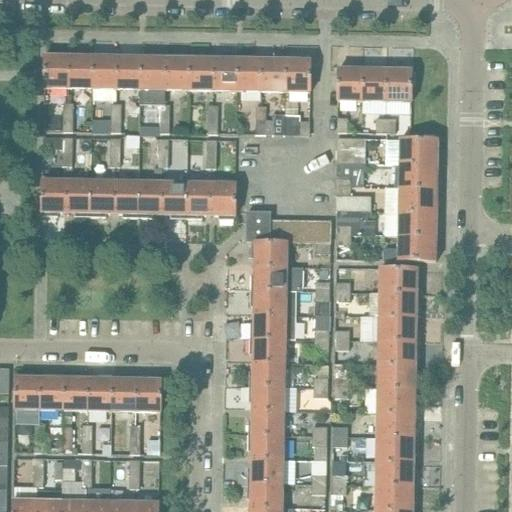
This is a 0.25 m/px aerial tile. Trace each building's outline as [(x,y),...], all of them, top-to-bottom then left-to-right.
[(44,57),(43,90),(68,91),(69,58),(61,58),(61,54),(45,53),(45,57),(44,57)] [(69,58),(68,91),(92,91),(93,54),(77,54),(77,58),(69,58)] [(92,91),(116,92),(117,59),(109,59),(109,54),(93,54),(92,91)] [(117,59),(116,92),(140,92),(141,55),(125,55),(125,59),(124,59),(117,59)] [(164,107),(164,93),(165,59),(157,59),(157,55),(141,55),(140,92),(140,107),(159,107),(164,107)] [(173,60),(165,59),(164,93),(189,93),(189,56),(173,56),(173,60)] [(189,93),(213,93),(213,60),(205,60),(205,56),(189,56),(189,93)] [(213,60),(213,93),(237,94),(237,57),(221,56),(221,60),(213,60)] [(237,57),(237,94),(261,94),(261,61),(253,61),(253,57),(237,57)] [(261,61),(261,94),(285,95),(285,58),(269,57),(269,61),(261,61)] [(285,58),(285,95),(309,95),(310,62),(301,62),(301,58),(285,58)] [(338,71),(337,104),(362,104),(363,67),(347,67),(346,71),(338,71)] [(362,104),(386,104),(386,71),(378,71),(379,67),(363,67),(362,104)] [(386,104),(410,105),(411,72),(410,72),(410,68),(394,67),(394,71),(386,71),(386,104)] [(63,105),(63,119),(73,120),(73,106),(63,105)] [(111,106),(111,120),(121,120),(121,106),(111,106)] [(159,121),(169,121),(169,107),(164,107),(159,107),(159,121)] [(208,122),(218,122),(218,108),(208,108),(208,122)] [(256,123),(266,123),(266,109),(256,109),(256,123)] [(284,137),(284,117),(272,117),(272,137),(284,137)] [(299,123),(300,117),(284,117),(284,137),(309,138),(309,123),(299,123)] [(72,134),(73,120),(63,119),(62,134),(72,134)] [(121,135),(121,120),(111,120),(111,134),(121,135)] [(337,134),(347,135),(347,120),(337,120),(337,134)] [(386,135),(386,121),(376,120),(375,135),(386,135)] [(169,121),(159,121),(159,135),(169,135),(169,121)] [(395,121),(386,121),(386,135),(395,135),(395,121)] [(218,122),(208,122),(207,136),(217,136),(218,122)] [(265,137),(266,123),(256,123),(255,137),(265,137)] [(399,142),(399,166),(437,167),(438,142),(434,142),(435,139),(423,139),(423,142),(399,142)] [(62,140),(62,154),(72,154),(72,140),(62,140)] [(110,141),(110,155),(120,155),(120,141),(110,141)] [(159,141),(159,156),(169,156),(169,142),(159,141)] [(336,166),(365,167),(365,141),(337,141),(336,166)] [(207,142),(207,156),(217,157),(217,142),(207,142)] [(72,168),(72,154),(62,154),(62,168),(72,168)] [(120,169),(120,155),(110,155),(110,169),(120,169)] [(168,170),(169,156),(159,156),(158,170),(168,170)] [(217,171),(217,157),(207,156),(207,171),(217,171)] [(336,166),(336,189),(350,189),(363,190),(364,167),(336,166)] [(399,166),(398,190),(441,191),(441,175),(437,175),(437,167),(399,166)] [(42,182),(41,215),(42,215),(42,219),(58,219),(58,215),(66,216),(66,182),(42,182)] [(66,182),(66,216),(74,216),(74,220),(90,220),(90,183),(66,182)] [(90,183),(90,220),(105,220),(106,216),(114,216),(114,183),(90,183)] [(114,183),(114,216),(122,217),(121,221),(137,221),(138,184),(114,183)] [(138,184),(137,221),(153,221),(154,217),(162,217),(162,184),(138,184)] [(162,184),(162,217),(170,217),(169,221),(185,222),(186,184),(162,184)] [(186,184),(185,222),(201,222),(202,218),(210,218),(210,185),(186,184)] [(210,185),(210,218),(217,218),(217,222),(233,223),(233,219),(234,219),(235,185),(210,185)] [(350,198),(350,189),(336,189),(336,199),(350,200),(350,198)] [(398,190),(398,214),(437,215),(437,207),(441,207),(441,191),(398,190)] [(336,199),(335,213),(337,213),(366,214),(370,214),(371,199),(350,198),(350,200),(336,199)] [(336,228),(336,237),(351,237),(373,238),(373,223),(366,222),(366,214),(337,213),(337,214),(336,228)] [(269,244),(269,222),(269,215),(246,214),(246,243),(255,244),(269,244)] [(398,214),(397,238),(440,239),(440,223),(436,223),(437,215),(398,214)] [(269,222),(269,244),(282,244),(282,222),(269,222)] [(282,244),(288,244),(294,244),(294,222),(282,222),(282,244)] [(294,222),(294,244),(306,245),(306,222),(294,222)] [(306,245),(317,245),(318,245),(319,222),(306,222),(306,245)] [(319,222),(318,245),(331,245),(331,223),(319,222)] [(336,237),(336,246),(350,246),(351,237),(336,237)] [(385,250),(385,263),(397,263),(436,264),(436,255),(440,255),(440,239),(397,238),(397,250),(385,250)] [(251,245),(250,261),(254,261),(254,268),(288,269),(288,244),(282,244),(269,244),(255,244),(255,245),(251,245)] [(331,245),(318,245),(317,245),(316,255),(331,255),(331,245)] [(250,276),(250,292),(287,293),(296,293),(301,293),(302,269),(288,269),(254,268),(254,276),(250,276)] [(379,271),(378,295),(421,296),(421,280),(417,280),(417,271),(379,271)] [(330,294),(330,284),(316,284),(316,294),(330,294)] [(336,285),(335,294),(350,295),(350,285),(336,285)] [(250,292),(249,308),(253,308),(253,316),(287,317),(287,293),(250,292)] [(330,304),(330,294),(316,294),(315,303),(314,318),(316,318),(329,318),(330,304)] [(350,304),(350,295),(335,294),(335,304),(350,304)] [(378,295),(378,319),(417,320),(417,312),(421,312),(421,296),(378,295)] [(249,324),(249,340),(286,341),(295,341),(295,325),(295,317),(287,317),(253,316),(253,324),(249,324)] [(316,318),(315,332),(329,332),(329,326),(329,318),(316,318)] [(378,319),(377,343),(420,344),(420,328),(416,328),(417,320),(378,319)] [(315,332),(315,342),(329,342),(329,332),(315,332)] [(335,333),(334,342),(349,343),(349,333),(335,333)] [(249,340),(248,356),(252,356),(252,364),(286,365),(286,341),(249,340)] [(329,351),(329,342),(315,342),(314,351),(329,351)] [(349,352),(349,343),(334,342),(334,352),(349,352)] [(377,343),(377,367),(416,368),(416,360),(420,360),(420,344),(377,343)] [(248,372),(248,388),(285,389),(286,365),(252,364),(252,372),(248,372)] [(334,390),(348,390),(349,367),(334,366),(334,390)] [(377,377),(377,391),(419,392),(420,376),(416,376),(416,368),(377,367),(377,377)] [(0,370),(0,395),(8,395),(9,371),(0,370)] [(15,379),(15,412),(39,413),(40,379),(32,379),(33,375),(16,375),(16,379),(15,379)] [(40,379),(39,413),(62,413),(63,376),(47,375),(47,379),(40,379)] [(63,376),(62,413),(87,413),(88,380),(79,380),(79,376),(63,376)] [(88,380),(87,413),(111,414),(112,377),(96,376),(96,380),(88,380)] [(112,377),(111,414),(135,414),(136,381),(128,381),(128,377),(112,377)] [(136,381),(135,414),(160,415),(161,382),(159,381),(160,377),(144,377),(143,381),(136,381)] [(328,390),(328,380),(314,380),(314,390),(328,390)] [(248,388),(247,404),(251,404),(251,412),(285,413),(285,389),(248,388)] [(328,400),(328,390),(314,390),(313,399),(328,400)] [(348,400),(348,390),(334,390),(333,400),(348,400)] [(377,391),(376,415),(415,416),(415,408),(419,408),(419,392),(377,391)] [(0,419),(8,419),(8,409),(0,408),(0,419)] [(247,421),(247,437),(284,437),(285,413),(251,412),(251,421),(247,421)] [(376,415),(376,439),(418,440),(419,424),(415,424),(415,416),(376,415)] [(34,440),(44,440),(44,426),(34,426),(34,440)] [(82,441),(92,441),(92,427),(82,427),(82,441)] [(130,442),(140,442),(140,428),(130,428),(130,442)] [(327,438),(327,429),(313,428),(313,438),(327,438)] [(63,452),(71,452),(72,430),(64,429),(63,452)] [(333,429),(333,439),(347,439),(347,429),(333,429)] [(247,437),(246,453),(250,453),(250,461),(284,461),(284,437),(247,437)] [(327,448),(327,438),(313,438),(312,448),(314,448),(327,448)] [(347,449),(347,439),(333,439),(333,449),(347,449)] [(376,439),(375,463),(414,464),(414,456),(418,456),(418,440),(376,439)] [(44,455),(44,440),(34,440),(34,454),(44,455)] [(92,455),(92,441),(82,441),(82,455),(92,455)] [(159,457),(160,442),(146,441),(146,456),(159,457)] [(140,456),(140,442),(130,442),(130,456),(140,456)] [(314,448),(313,462),(326,462),(327,448),(314,448)] [(44,461),(33,460),(33,475),(43,475),(44,461)] [(92,461),(82,461),(81,475),(91,476),(92,461)] [(246,469),(246,485),(283,485),(284,461),(250,461),(250,469),(246,469)] [(129,476),(139,477),(139,462),(130,462),(129,476)] [(326,477),(326,462),(313,462),(312,462),(312,476),(326,477)] [(375,463),(375,487),(417,488),(418,472),(414,472),(414,464),(375,463)] [(62,481),(62,465),(54,465),(54,481),(62,481)] [(43,489),(43,475),(33,475),(33,489),(43,489)] [(91,490),(91,476),(81,475),(81,490),(91,490)] [(139,491),(139,477),(129,476),(129,491),(139,491)] [(326,486),(326,477),(312,476),(312,486),(326,486)] [(332,477),(332,487),(346,487),(346,477),(332,477)] [(246,485),(245,501),(249,501),(249,509),(283,509),(283,485),(246,485)] [(326,496),(326,486),(312,486),(311,496),(326,496)] [(346,497),(346,487),(332,487),(332,497),(346,497)] [(375,487),(374,511),(401,511),(413,511),(413,504),(417,504),(417,488),(375,487)] [(13,502),(12,511),(37,511),(38,502),(13,502)] [(38,502),(37,511),(61,511),(62,503),(38,502)] [(62,503),(61,511),(85,511),(86,503),(62,503)] [(86,503),(85,511),(109,511),(110,504),(86,503)]
